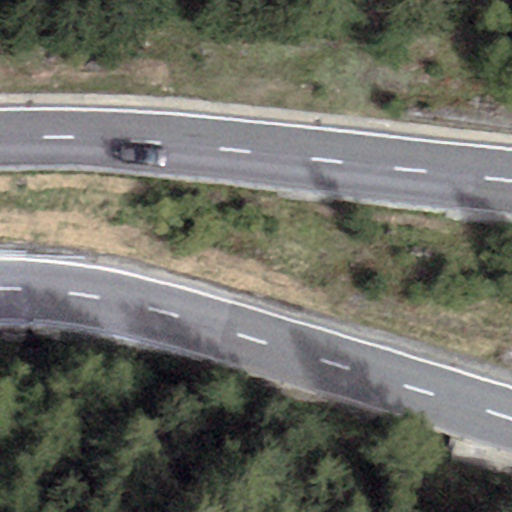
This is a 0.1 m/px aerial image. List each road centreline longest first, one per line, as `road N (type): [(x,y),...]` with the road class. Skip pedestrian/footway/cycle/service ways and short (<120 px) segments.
road 1 (primary): [(511,418),(204,322),(87,295),(0,287)]
road 2 (primary): [(0,134),(149,138),(511,179)]
